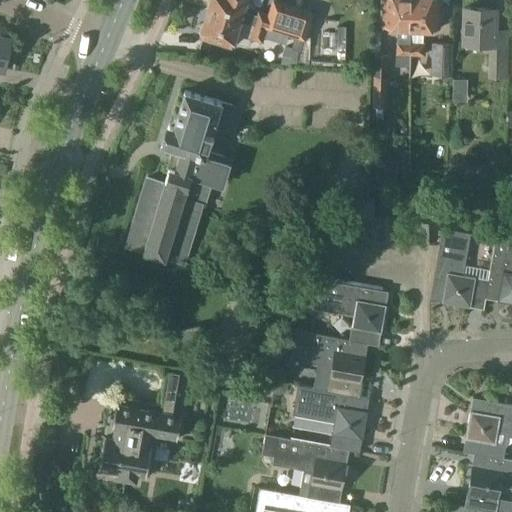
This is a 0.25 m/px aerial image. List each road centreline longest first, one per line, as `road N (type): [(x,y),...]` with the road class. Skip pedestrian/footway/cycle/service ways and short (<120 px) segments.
road 1 (tertiary): [(0,437),(41,230),(109,42)]
road 2 (residential): [(511,352),(454,353),(426,370),(397,511)]
